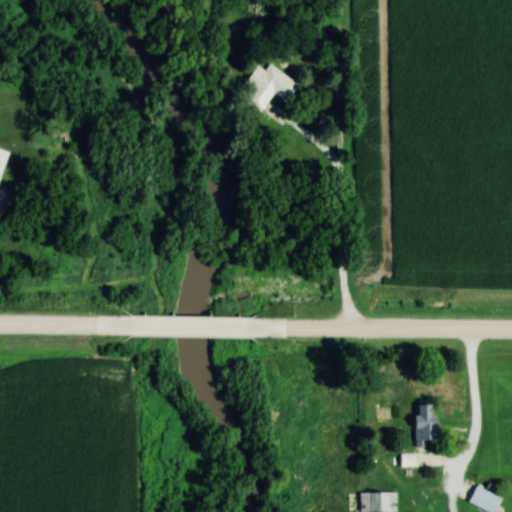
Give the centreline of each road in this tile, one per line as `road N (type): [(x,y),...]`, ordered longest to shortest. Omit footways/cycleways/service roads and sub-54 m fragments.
road 1 (tertiary): [(266,330),(511,336)]
road 2 (tertiary): [(129,325),(266,330)]
road 3 (tertiary): [(0,323),(129,325)]
